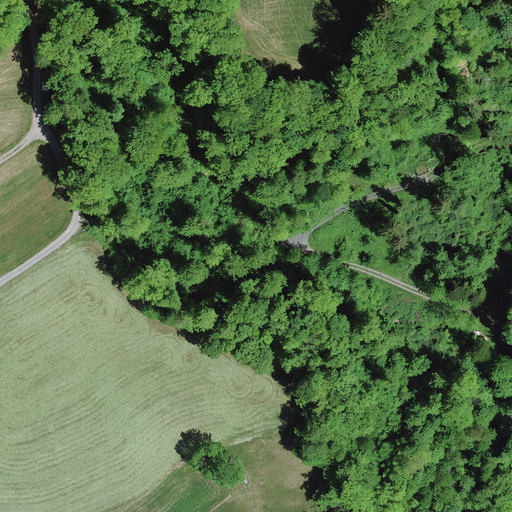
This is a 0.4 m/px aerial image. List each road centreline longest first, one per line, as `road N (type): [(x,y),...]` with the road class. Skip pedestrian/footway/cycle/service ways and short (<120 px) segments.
road 1 (track): [(511,369),(496,326),(482,313),(307,251),(304,234),(315,225),(413,183)]
road 2 (track): [(32,0),(40,101),(81,203),(65,240),(0,283)]
